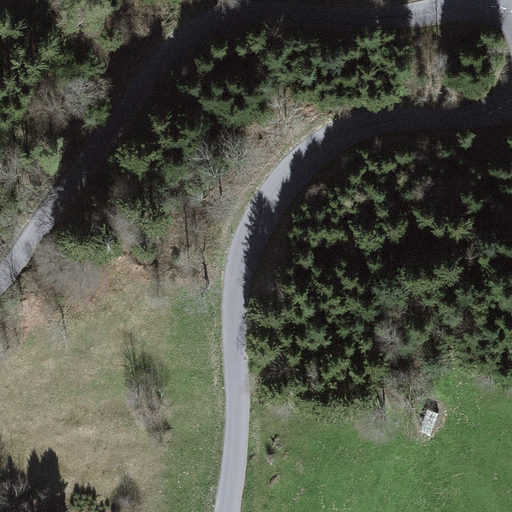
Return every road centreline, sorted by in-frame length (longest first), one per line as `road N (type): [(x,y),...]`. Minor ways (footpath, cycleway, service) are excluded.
road 1 (unclassified): [(511,15),(492,4),(387,14),(269,7),(211,19),(105,129),(0,270)]
road 2 (unclassified): [(224,511),(234,443),(231,308),(252,223),(292,170),(344,130),(486,113),(511,99)]
